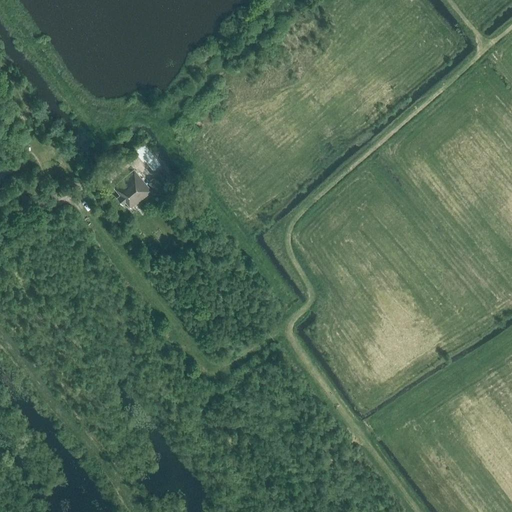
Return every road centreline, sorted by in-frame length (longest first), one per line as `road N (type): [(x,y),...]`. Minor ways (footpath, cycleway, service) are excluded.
road 1 (track): [(486,47),(286,229),(286,247),(313,291),(285,332),(362,435)]
road 2 (track): [(285,332),(226,365),(204,361),(76,191)]
road 3 (track): [(511,337),(362,435)]
